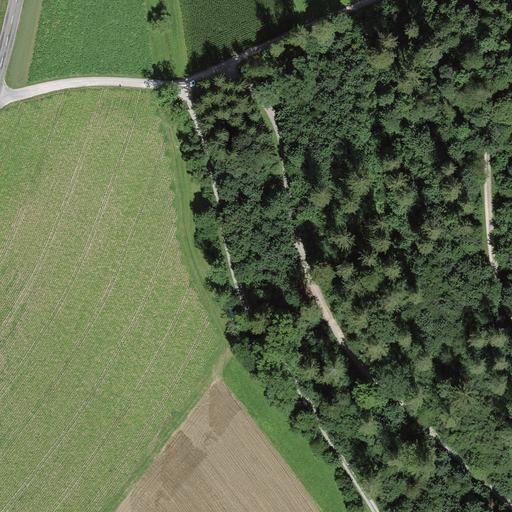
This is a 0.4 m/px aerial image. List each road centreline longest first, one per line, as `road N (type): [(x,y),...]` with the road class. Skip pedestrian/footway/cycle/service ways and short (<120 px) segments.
road 1 (track): [(181,85),(247,81),(262,91),(278,124),(298,248),(339,339),(511,507)]
road 2 (track): [(376,511),(253,319),(181,85)]
road 3 (track): [(511,313),(495,273),(487,155),(493,106),(511,83)]
road 4 (track): [(374,0),(181,85)]
road 5 (track): [(0,96),(77,82),(181,85)]
